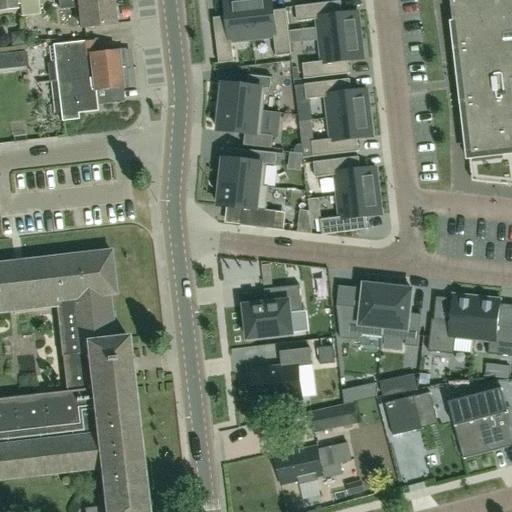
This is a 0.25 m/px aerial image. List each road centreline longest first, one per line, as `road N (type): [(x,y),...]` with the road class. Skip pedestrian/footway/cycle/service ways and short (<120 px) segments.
road 1 (unclassified): [(209,511),(178,245)]
road 2 (residential): [(413,265),(178,245)]
road 3 (residential): [(409,198),(385,0)]
road 4 (residential): [(0,165),(179,145)]
road 5 (unclassified): [(179,145),(181,70),(171,0)]
